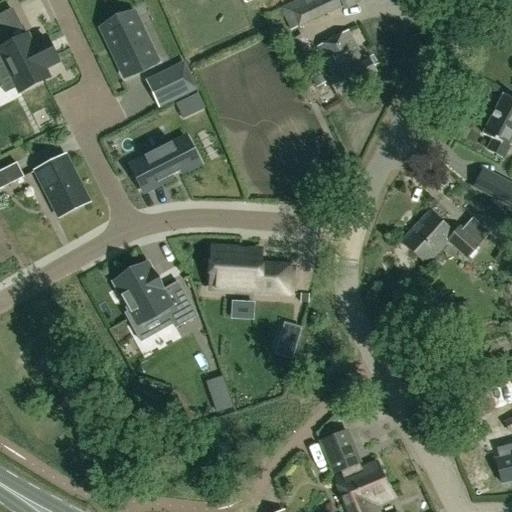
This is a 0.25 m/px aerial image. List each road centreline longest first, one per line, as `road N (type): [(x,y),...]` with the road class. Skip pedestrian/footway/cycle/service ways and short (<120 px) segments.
road 1 (unclassified): [(349,234),(466,0)]
road 2 (residential): [(58,0),(91,75),(89,147),(131,230)]
road 3 (unclassified): [(349,234),(209,218),(131,230)]
road 4 (unclassified): [(252,492),(377,363)]
road 5 (residential): [(458,511),(377,363)]
road 6 (unclassified): [(131,230),(0,303)]
road 7 (unclassified): [(377,363),(345,288),(349,234)]
